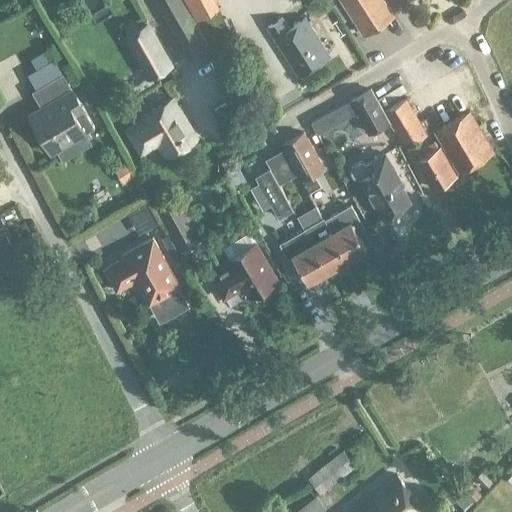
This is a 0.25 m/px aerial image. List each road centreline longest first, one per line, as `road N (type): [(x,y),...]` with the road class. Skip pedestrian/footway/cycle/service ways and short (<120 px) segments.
road 1 (residential): [(161,455),(511,256)]
road 2 (residential): [(161,455),(0,155)]
road 3 (residential): [(255,140),(462,18)]
road 4 (residential): [(511,137),(462,18)]
